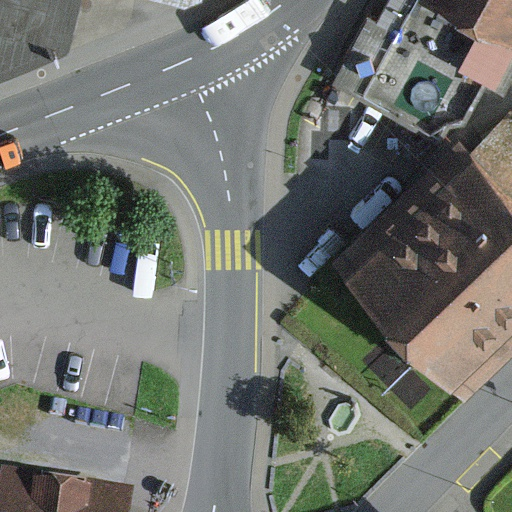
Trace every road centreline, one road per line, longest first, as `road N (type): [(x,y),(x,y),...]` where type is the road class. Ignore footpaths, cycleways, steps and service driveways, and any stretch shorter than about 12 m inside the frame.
road 1 (residential): [(215,511),(231,221),(223,159),(186,61)]
road 2 (secondary): [(186,61),(0,136)]
road 3 (residential): [(387,511),(511,387)]
